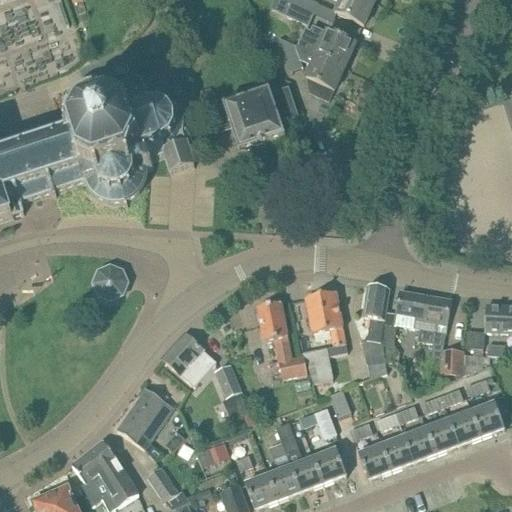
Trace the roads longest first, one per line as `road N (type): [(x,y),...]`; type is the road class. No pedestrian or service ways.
road 1 (tertiary): [(383,270),(411,144),(477,0)]
road 2 (tertiary): [(0,485),(92,418),(196,296)]
road 3 (residential): [(196,296),(177,256),(159,245),(76,237),(0,251)]
road 4 (tertiary): [(196,296),(274,262),(319,259),(383,270)]
road 5 (residential): [(339,511),(483,462),(502,467),(511,481)]
road 6 (unclassified): [(383,270),(511,291)]
